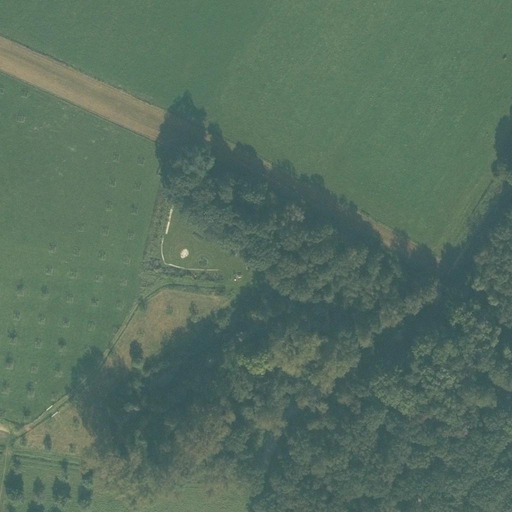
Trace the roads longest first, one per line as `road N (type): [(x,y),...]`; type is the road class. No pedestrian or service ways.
road 1 (track): [(311,202),(0,48)]
road 2 (track): [(436,281),(421,262),(311,202)]
road 3 (track): [(268,246),(242,285),(162,285)]
